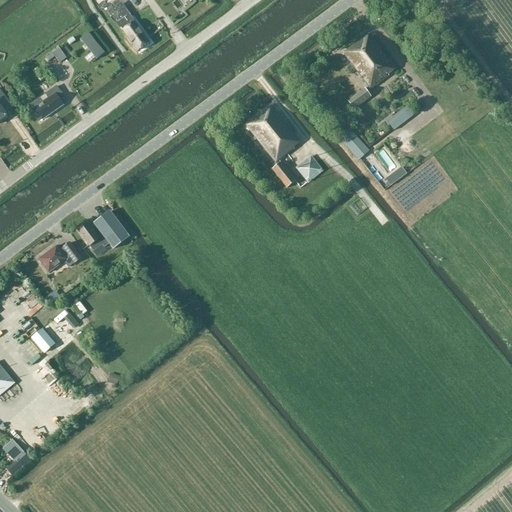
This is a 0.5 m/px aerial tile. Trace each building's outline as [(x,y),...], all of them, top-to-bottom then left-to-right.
[(124,7),(112,16),(123,31),(138,51),(149,43),(124,7)] [(88,33),(80,40),(97,60),(105,53),(88,33)] [(369,35),(343,54),(370,90),(396,70),(369,35)] [(66,58),(59,49),(53,54),(60,63),(66,58)] [(348,102),(354,111),(371,98),(365,89),(348,102)] [(0,120),(5,117),(5,118),(6,117),(6,116),(1,108),(9,103),(0,91),(0,120)] [(56,95),(37,107),(44,119),(63,106),(56,95)] [(294,149),(300,144),(271,106),(246,126),(276,164),(294,150),(294,149)] [(392,118),(387,122),(393,132),(414,116),(407,107),(397,114),(398,115),(393,119),(392,118)] [(41,136),(49,127),(46,124),(37,132),(41,136)] [(358,161),(369,152),(351,131),(354,129),(351,125),(348,128),(337,136),(358,161)] [(311,157),(296,169),(307,184),(323,172),(311,157)] [(367,167),(371,163),(367,157),(362,162),(367,167)] [(281,162),(272,170),(287,189),(296,182),(281,162)] [(105,248),(110,244),(114,249),(129,238),(110,213),(95,225),(96,226),(92,229),(88,224),(78,231),(90,247),(99,240),(105,248)] [(75,263),(75,264),(81,259),(70,243),(63,248),(64,249),(60,251),(57,246),(39,260),(49,273),(65,261),(69,267),(75,263)] [(92,291),(81,299),(86,305),(96,297),(92,291)] [(60,297),(57,292),(48,299),(51,304),(60,297)] [(61,311),(50,319),(55,325),(66,317),(61,311)] [(70,324),(75,319),(71,315),(66,319),(70,324)] [(46,324),(36,333),(48,348),(59,339),(46,324)] [(0,364),(0,396),(16,384),(0,364)] [(25,436),(21,440),(29,448),(32,445),(25,436)] [(26,455),(9,471),(14,477),(32,462),(26,455)]
